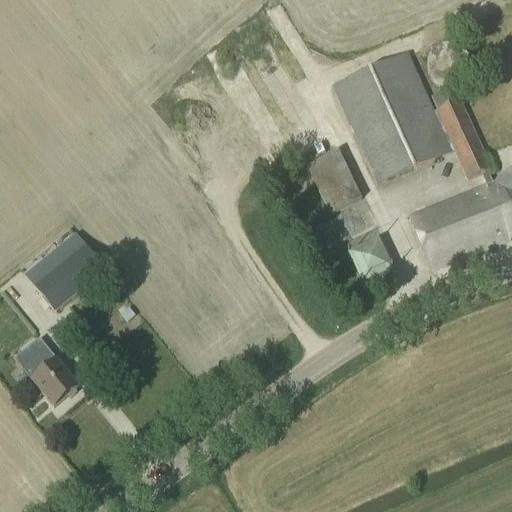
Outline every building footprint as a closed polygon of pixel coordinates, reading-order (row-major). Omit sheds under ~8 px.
[(450,90),(453,90),(454,89),(457,88),(460,87),(462,85),(464,84),(465,82),(466,81),(468,78),(469,76),(470,74),(470,73),(470,70),(470,67),(470,65),(469,62),(468,59),(467,57),(466,55),(464,53),(462,51),(459,50),(457,48),(454,48),(451,47),(447,47),(445,47),(443,47),(441,48),(438,50),(436,51),(434,52),(433,54),(432,55),(430,57),(429,59),(428,61),(427,64),(427,67),(427,70),(427,73),(428,74),(428,76),(429,78),(430,79),(432,82),(434,84),(436,86),(438,87),(441,89),(444,90),(447,90),(450,90)] [(455,154),(468,182),(481,176),(487,189),(410,219),(431,274),(511,240),(511,178),(493,186),(487,174),(491,172),(460,103),(459,103),(453,90),(428,100),(408,56),(333,88),(376,187),(455,154)] [(362,202),(338,153),(305,168),(329,218),(362,202)] [(393,272),(379,241),(348,256),(362,287),(393,272)] [(55,317),(105,276),(85,251),(35,292),(55,317)] [(80,391),(57,362),(55,364),(46,352),(22,371),(32,383),(30,384),(53,412),(80,391)]
